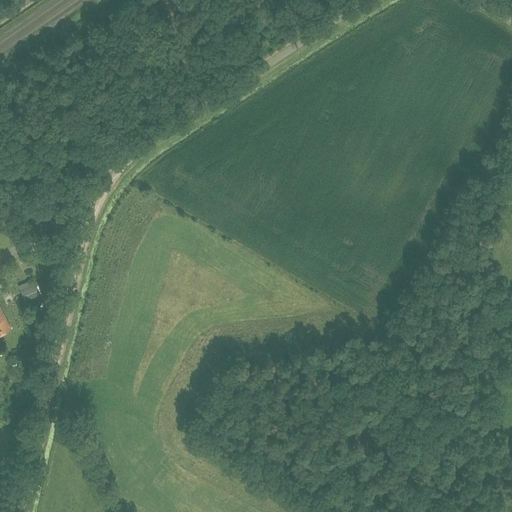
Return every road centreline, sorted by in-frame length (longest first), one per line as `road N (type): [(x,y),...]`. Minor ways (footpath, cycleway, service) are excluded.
road 1 (unclassified): [(0,261),(137,155),(365,0)]
road 2 (track): [(114,174),(95,223),(29,511)]
